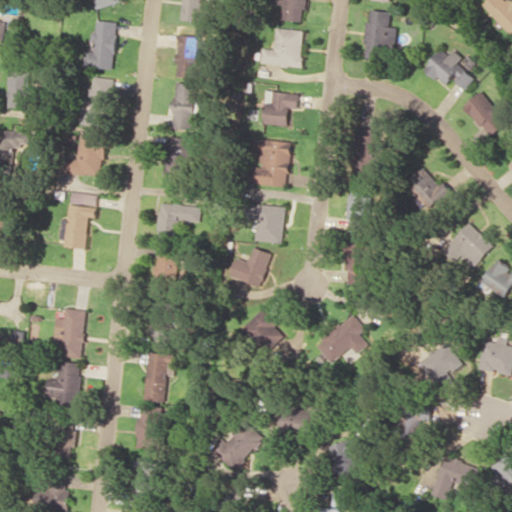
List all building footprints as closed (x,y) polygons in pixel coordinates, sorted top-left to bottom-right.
[(127,0),(126,0),(96,0),(99,8),(127,0)] [(211,21),(212,5),(204,4),(204,0),(184,0),(183,19),(211,21)] [(279,0),(279,3),(285,4),(284,19),(304,20),(305,8),(309,8),(310,0),(279,0)] [(511,0),(489,0),(486,3),(511,30),(511,0)] [(385,58),(386,47),(399,48),(401,26),(393,25),(395,10),(371,8),(367,56),(385,58)] [(8,20),(0,19),(0,40),(6,41),(8,20)] [(120,20),(98,19),(97,37),(98,37),(98,50),(88,49),(87,66),(117,68),(120,20)] [(307,29),(279,26),(277,48),(265,47),(263,62),(304,66),(307,29)] [(202,34),(181,33),(179,76),(208,77),(208,62),(200,61),(202,34)] [(458,48),(452,54),(445,48),(428,66),(448,85),(456,76),(468,88),(479,77),(462,61),(466,56),(458,48)] [(32,91),(31,69),(10,69),(11,107),(39,106),(39,91),(32,91)] [(109,126),(115,77),(96,75),(95,88),(88,87),(83,123),(109,126)] [(199,82),(176,81),(175,127),(198,128),(199,82)] [(466,105),(492,135),(511,118),(511,110),(504,102),(500,107),(485,89),(466,105)] [(301,108),(302,92),(268,90),(266,122),(291,124),(292,108),(301,108)] [(386,139),(379,138),(381,128),(364,125),(356,174),(379,178),(386,139)] [(105,174),(108,136),(83,134),(81,158),(68,157),(67,171),(105,174)] [(192,137),(171,135),(166,179),(187,181),(190,156),(195,157),(196,145),(191,144),(192,137)] [(293,139),(262,138),(261,166),(256,166),(255,183),(291,185),(293,139)] [(454,191),(425,164),(408,183),(433,205),(439,198),(444,203),(454,191)] [(348,230),(368,232),(369,221),(372,221),(374,189),(352,188),(348,230)] [(89,247),(92,216),(99,217),(101,194),(75,191),(72,218),(65,217),(63,237),(69,237),(68,245),(89,247)] [(181,219),(202,220),(203,204),(162,202),(160,235),(180,236),(181,219)] [(288,206),(251,202),(249,217),(260,218),(257,239),(285,241),(288,206)] [(10,216),(12,216),(13,208),(0,205),(0,236),(7,238),(10,216)] [(496,245),(474,221),(444,248),(457,261),(463,256),(473,267),(496,245)] [(348,282),(371,283),(372,242),(349,242),(348,282)] [(234,276),(264,286),(276,252),(257,245),(252,258),(241,254),(234,276)] [(161,247),(160,290),(182,291),(183,247),(161,247)] [(511,265),(501,257),(484,280),(506,297),(511,289),(511,265)] [(153,344),(173,345),(175,304),(155,303),(153,344)] [(89,308),(68,307),(68,317),(60,317),(58,355),(86,356),(89,308)] [(280,320),(259,313),(253,331),(262,335),(261,339),(271,343),(273,338),(274,339),(280,320)] [(359,353),(372,343),(363,331),(368,327),(357,313),(319,342),(334,362),(354,346),(359,353)] [(511,372),(511,343),(509,344),(510,337),(499,336),(499,341),(486,339),(482,368),(511,372)] [(432,381),(451,386),(454,372),(460,373),(465,354),(441,348),(432,381)] [(147,399),(168,400),(170,363),(176,364),(177,352),(150,351),(147,399)] [(51,377),(49,402),(81,404),(85,361),(62,360),(61,378),(51,377)] [(164,405),(142,404),(141,446),(163,447),(164,405)] [(322,438),(325,406),(311,404),(310,410),(286,407),(283,433),(322,438)] [(434,418),(432,406),(412,409),(411,404),(403,405),(404,418),(407,417),(409,437),(423,435),(421,420),(434,418)] [(76,445),(79,414),(54,412),(50,451),(63,452),(62,458),(72,459),(73,445),(76,445)] [(230,440),(225,436),(215,448),(241,470),(268,437),(247,420),(230,440)] [(332,443),(342,480),(363,474),(357,451),(372,447),(368,434),(332,443)] [(511,453),(509,450),(492,466),(511,487),(511,453)] [(450,498),(456,481),(475,487),(482,465),(447,454),(435,493),(450,498)] [(132,502),(153,505),(159,461),(139,458),(132,502)] [(38,505),(70,507),(71,488),(39,486),(38,505)]
